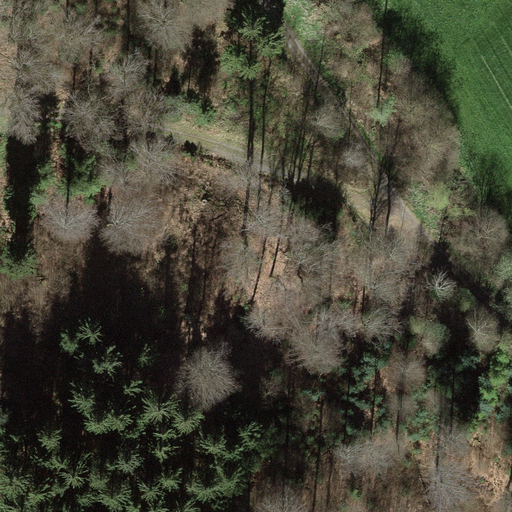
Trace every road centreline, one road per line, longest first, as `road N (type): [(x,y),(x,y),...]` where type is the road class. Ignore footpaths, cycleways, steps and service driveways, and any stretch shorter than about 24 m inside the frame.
road 1 (track): [(0,106),(112,121),(293,172),(440,252)]
road 2 (track): [(440,252),(252,0)]
